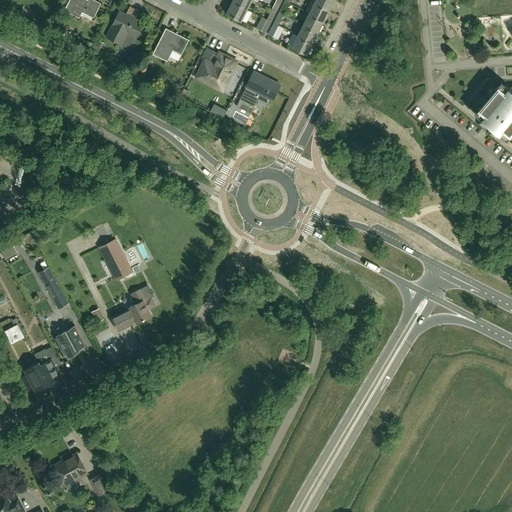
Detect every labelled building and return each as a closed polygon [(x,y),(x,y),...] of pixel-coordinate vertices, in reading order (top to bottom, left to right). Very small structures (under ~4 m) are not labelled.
[(81,0),(69,0),(65,10),(79,18),(82,12),(94,18),(101,3),(95,0),(87,0),(86,3),(81,0)] [(247,10),(251,0),(233,0),(232,2),(247,10)] [(282,0),(276,0),(272,9),(277,11),(282,0)] [(329,10),(333,0),(315,0),(314,2),(329,10)] [(285,1),(279,12),(284,14),(289,3),(285,1)] [(241,21),(247,10),(232,2),(226,13),(241,21)] [(323,21),(329,10),(314,2),(308,13),(323,21)] [(117,16),(107,36),(122,44),(131,49),(137,37),(145,23),(135,18),(139,10),(130,6),(126,13),(120,10),(117,16)] [(262,17),(271,22),(277,11),(272,9),(267,19),(262,17)] [(279,12),(274,23),(278,25),(284,14),(279,12)] [(318,32),(323,21),(308,13),(303,24),(318,32)] [(265,33),(271,22),(262,17),(257,28),(256,28),(265,33)] [(272,36),(278,25),(274,23),(268,34),(272,36)] [(312,43),(318,32),(303,24),(297,36),(312,43)] [(153,54),(167,61),(173,50),(182,55),(189,40),(166,28),(153,54)] [(306,54),(312,43),(297,36),(292,47),(306,54)] [(203,59),(195,76),(196,77),(222,90),(229,77),(231,77),(232,77),(233,76),(234,75),(234,73),(233,72),(232,71),(233,70),(237,62),(225,56),(223,59),(218,57),(219,54),(207,48),(207,47),(202,58),(203,59)] [(236,106),(251,114),(261,94),(272,100),(280,84),(254,71),(236,106)] [(507,139),(511,132),(511,89),(501,80),(497,85),(478,108),(474,112),(490,126),(507,139)] [(186,98),(189,91),(184,88),(180,95),(186,98)] [(115,239),(99,247),(115,279),(132,271),(115,239)] [(6,252),(13,247),(11,243),(1,249),(6,258),(9,256),(6,252)] [(17,273),(22,270),(19,264),(13,266),(17,273)] [(25,289),(35,285),(31,275),(21,279),(25,289)] [(55,278),(45,283),(52,297),(53,300),(64,294),(55,278)] [(118,330),(137,321),(137,322),(150,315),(148,310),(156,306),(151,297),(146,299),(141,289),(132,293),(137,303),(130,307),(111,317),(118,330)] [(33,304),(39,319),(51,314),(44,299),(33,304)] [(93,312),(99,324),(107,320),(101,308),(93,312)] [(21,331),(17,324),(4,330),(8,338),(21,331)] [(57,335),(55,336),(65,356),(67,354),(68,356),(77,352),(76,350),(78,348),(79,351),(80,350),(79,348),(85,345),(75,324),(69,327),(56,334),(57,335)] [(40,364),(39,364),(49,382),(49,383),(52,389),(64,383),(55,367),(61,364),(59,360),(54,351),(48,354),(50,358),(40,364)] [(27,373),(21,377),(28,390),(34,387),(35,390),(49,383),(49,382),(39,364),(40,364),(38,361),(24,368),(27,373)] [(77,453),(56,465),(66,484),(87,472),(77,453)] [(112,487),(104,472),(90,481),(98,496),(112,487)] [(0,511),(21,511),(24,510),(18,498),(10,502),(6,496),(0,499),(0,511)]
